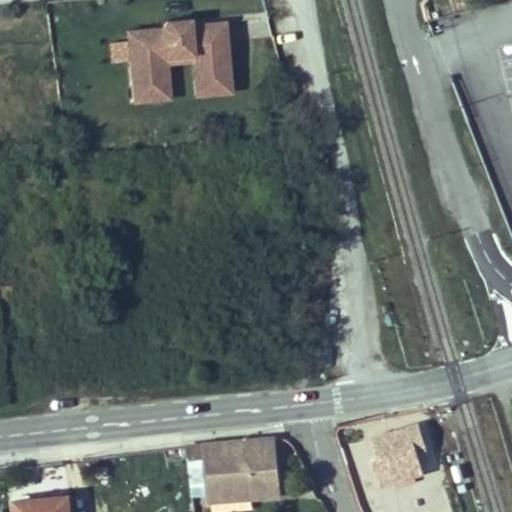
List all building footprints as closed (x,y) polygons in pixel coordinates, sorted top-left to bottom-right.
[(189,99),(224,96),(218,25),(183,28),(183,23),(155,25),(155,31),(120,34),(127,105),(163,101),(159,60),(185,57),(189,99)] [(380,485),(395,481),(415,476),(424,473),(417,451),(427,449),(419,424),(373,437),(379,459),(373,461),(380,485)] [(273,438),(205,445),(188,447),(189,457),(206,455),(208,485),(248,482),(249,495),(279,492),(279,490),(289,489),(286,471),(277,472),(275,455),(273,438)] [(284,453),(275,455),(277,472),(286,471),(284,453)] [(206,455),(189,457),(192,487),(208,485),(206,455)] [(416,480),(415,476),(395,481),(397,486),(416,480)] [(248,482),(208,485),(210,499),(249,495),(248,482)] [(70,511),(69,495),(15,501),(16,511),(70,511)]
